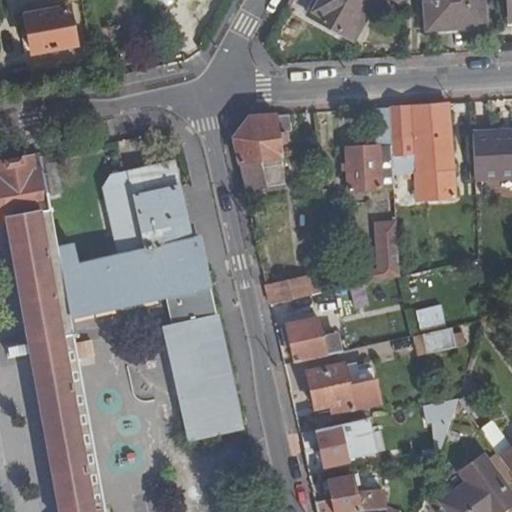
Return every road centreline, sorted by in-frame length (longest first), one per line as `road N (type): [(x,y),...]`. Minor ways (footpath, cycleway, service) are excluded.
road 1 (residential): [(293,511),(210,125),(211,93)]
road 2 (residential): [(211,93),(511,73)]
road 3 (residential): [(211,93),(0,123)]
